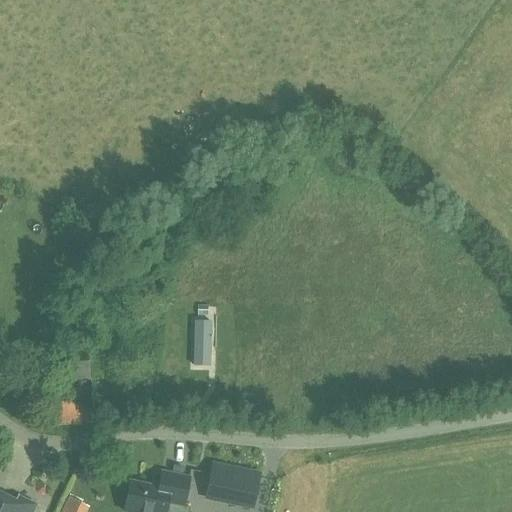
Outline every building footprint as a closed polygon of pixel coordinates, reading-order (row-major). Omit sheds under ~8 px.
[(193,365),(209,366),(210,322),(194,321),(193,365)] [(46,427),(94,423),(91,381),(90,381),(88,346),(55,349),(58,382),(43,384),(46,427)] [(207,488),(205,499),(252,509),(254,498),(259,474),(212,465),(207,488)] [(183,507),(188,479),(160,473),(160,474),(165,475),(162,490),(129,483),(123,511),(128,511),(164,511),(166,503),(183,507)] [(0,511),(30,511),(34,505),(17,497),(14,503),(0,496),(0,511)] [(76,511),(80,504),(69,498),(62,511),(76,511)]
